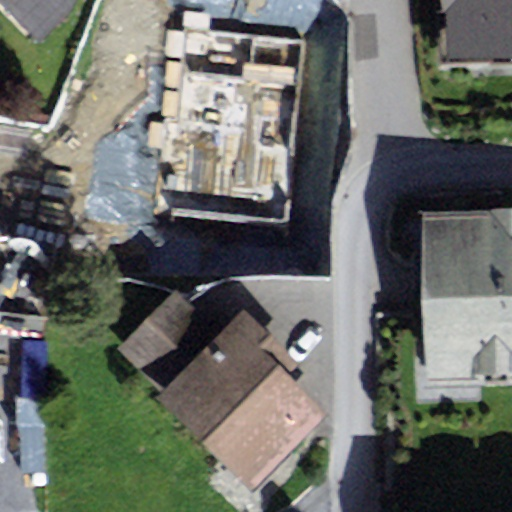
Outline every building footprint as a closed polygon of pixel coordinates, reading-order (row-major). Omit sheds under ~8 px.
[(0,0),(0,2),(39,42),(74,7),(76,0),(0,0)] [(237,0),(228,0),(153,73),(250,173),(331,94),(291,52),(299,43),(257,0),(244,0),(241,3),(237,0)] [(511,0),(441,0),(442,8),(447,8),(449,57),(511,53),(511,0)] [(511,210),(419,211),(422,379),(511,377),(511,210)] [(175,286),(117,347),(163,391),(156,398),(253,490),(328,411),(288,373),(299,361),(241,305),(219,328),(175,286)]
